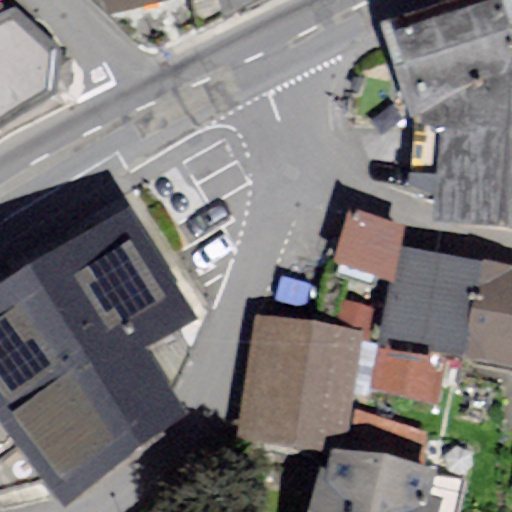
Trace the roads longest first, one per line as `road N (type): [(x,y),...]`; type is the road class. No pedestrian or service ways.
road 1 (residential): [(281,178),(195,410),(158,461),(114,504),(94,511)]
road 2 (residential): [(281,178),(511,246)]
road 3 (secondary): [(0,185),(154,106)]
road 4 (residential): [(154,106),(69,0)]
road 5 (residential): [(261,53),(281,131),(281,178)]
road 6 (secondary): [(261,53),(370,0)]
